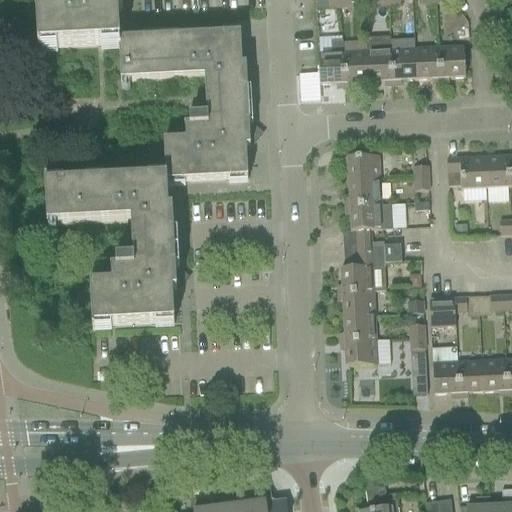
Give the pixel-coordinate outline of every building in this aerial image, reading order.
[(57,0),(58,10),(36,11),(38,56),(40,56),(40,52),(118,49),(119,40),(117,10),(125,10),(130,4),(125,0),(57,0)] [(340,11),(339,0),(327,0),(328,12),(340,11)] [(351,0),(339,0),(340,11),(352,11),(351,0)] [(387,0),(369,0),(370,10),(388,9),(387,0)] [(399,0),(387,0),(388,9),(400,9),(399,0)] [(488,12),(488,25),(503,24),(502,11),(488,12)] [(503,24),(488,25),(489,36),(503,36),(503,24)] [(119,40),(118,49),(118,52),(119,52),(120,85),(122,85),(126,85),(205,81),(205,89),(205,96),(206,111),(206,120),(189,121),(189,129),(184,129),(185,144),(163,145),(165,178),(164,178),(164,181),(168,186),(247,182),(246,153),(245,149),(245,144),(252,144),(257,138),(249,130),(248,127),(248,126),(247,108),(247,93),(247,89),(246,74),(242,74),(240,37),(125,42),(125,40),(119,40)] [(341,39),(317,40),(318,57),(319,76),(319,88),(344,87),(342,56),(341,39)] [(390,40),(365,41),(366,55),(368,86),(392,84),(390,53),(390,40)] [(463,49),(438,51),(440,82),(465,80),(463,49)] [(438,51),(414,52),(416,83),(440,82),(438,51)] [(414,52),(390,53),(392,84),(416,83),(414,52)] [(366,55),(342,56),(344,87),(368,86),(366,55)] [(347,161),(348,186),(379,184),(378,160),(347,161)] [(485,192),(509,191),(508,160),(484,161),(485,192)] [(460,193),(485,192),(484,161),(447,163),(448,190),(460,190),(460,193)] [(413,171),(413,183),(428,182),(427,171),(413,171)] [(168,186),(164,181),(47,187),(47,184),(45,184),(47,229),(131,225),(133,264),(115,265),(115,273),(110,273),(111,288),(90,289),(92,334),(94,334),(94,331),(173,326),(171,288),(179,288),(184,282),(175,274),(172,218),(168,218),(167,190),(168,190),(168,186)] [(428,182),(413,183),(414,195),(428,194),(428,182)] [(348,186),(349,210),(380,209),(379,184),(348,186)] [(428,205),(413,206),(414,214),(428,213),(428,205)] [(371,259),(370,244),(370,234),(391,233),(390,208),(380,209),(349,210),(351,235),(342,236),(343,260),(371,259)] [(511,238),(511,224),(499,224),(500,239),(511,238)] [(465,229),(453,229),(453,237),(466,236),(465,229)] [(400,248),(383,249),(384,266),(401,266),(400,248)] [(373,295),(371,259),(343,260),(344,272),(340,272),(342,297),(373,295)] [(420,276),(408,276),(409,290),(420,290),(420,276)] [(342,297),(343,321),(374,320),(373,295),(342,297)] [(511,298),(502,299),(503,314),(511,313),(511,298)] [(503,314),(502,299),(490,300),(490,315),(503,314)] [(454,302),(428,303),(430,331),(455,330),(455,316),(454,302)] [(465,302),(454,302),(455,316),(466,316),(465,302)] [(408,305),(409,318),(423,317),(423,305),(408,305)] [(343,321),(344,345),(375,344),(374,320),(343,321)] [(409,329),(410,342),(424,341),(424,329),(409,329)] [(424,341),(410,342),(410,354),(425,353),(424,341)] [(375,344),(344,345),(345,370),(389,367),(388,343),(375,344)] [(456,350),(431,351),(432,366),(432,377),(433,397),(458,396),(457,365),(456,350)] [(482,395),(506,394),(505,363),(481,364),(482,395)] [(458,396),(482,395),(481,364),(457,365),(458,396)] [(269,486),(226,492),(227,501),(228,511),(286,511),(285,503),(271,505),(269,486)] [(397,511),(396,499),(385,501),(384,494),(365,493),(367,511),(397,511)] [(502,509),(491,510),(491,511),(511,511),(511,493),(501,494),(502,509)] [(228,511),(227,501),(210,503),(211,511),(228,511)] [(449,503),(437,505),(438,511),(450,511),(450,504),(449,503)]
